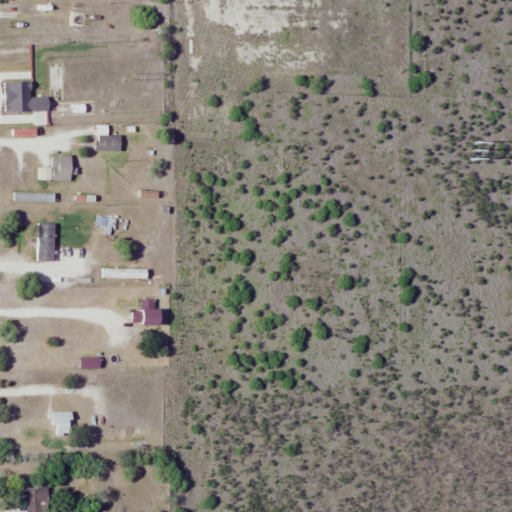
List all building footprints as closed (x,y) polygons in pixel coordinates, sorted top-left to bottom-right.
[(51,88),(62,88),(62,68),(50,68),(50,78),(51,78),(51,88)] [(84,72),(72,73),(74,85),(85,84),(84,72)] [(17,76),(6,76),(6,121),(17,121),(17,76)] [(50,100),(50,110),(84,110),(84,100),(50,100)] [(107,125),(94,125),(94,151),(120,151),(120,136),(107,136),(107,125)] [(53,181),(71,181),(71,156),(53,156),(53,181)] [(36,261),(54,261),(54,223),(36,223),(36,261)] [(47,511),(48,488),(23,488),(23,511),(47,511)]
